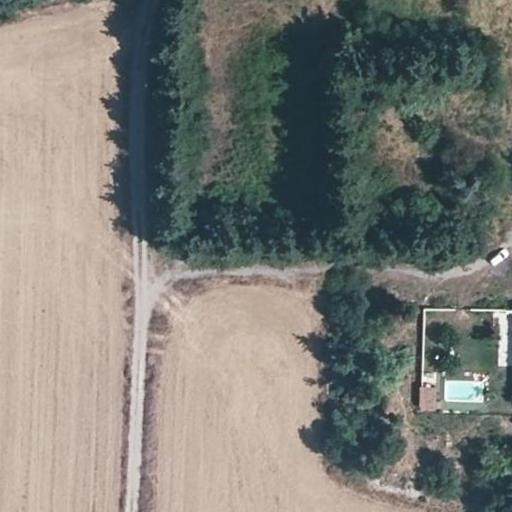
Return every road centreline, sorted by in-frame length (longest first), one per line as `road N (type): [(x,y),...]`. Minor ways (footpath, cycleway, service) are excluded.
road 1 (track): [(134,511),(162,0)]
road 2 (track): [(148,271),(479,271),(511,239)]
